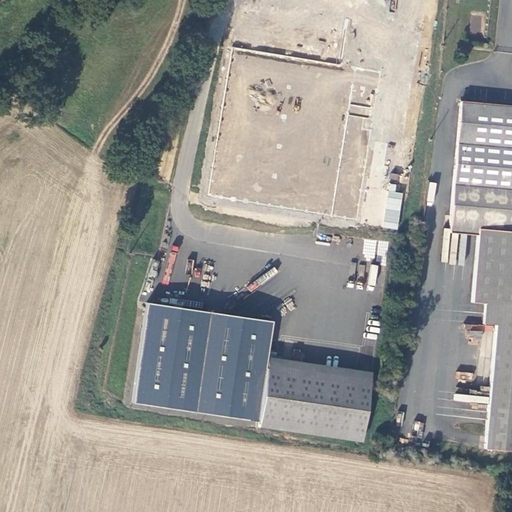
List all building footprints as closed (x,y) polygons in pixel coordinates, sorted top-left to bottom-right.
[(471,16),(470,32),(480,33),(481,16),(471,16)] [(207,197),(298,213),(301,199),(346,207),(366,89),(228,66),(207,197)] [(511,107),(461,103),(450,229),(451,229),(478,231),(511,233),(511,107)] [(402,192),(395,192),(396,184),(388,183),(383,228),(399,229),(402,192)] [(450,235),(478,237),(478,231),(451,229),(450,235)] [(511,233),(478,231),(478,237),(470,306),(482,307),(481,326),(492,328),(482,451),(511,453),(511,233)] [(387,250),(372,248),(370,261),(385,262),(387,250)] [(370,264),(368,285),(376,285),(378,265),(370,264)] [(370,382),(372,374),(269,359),(268,366),(370,382)] [(370,382),(268,366),(258,428),(361,444),(370,382)]
